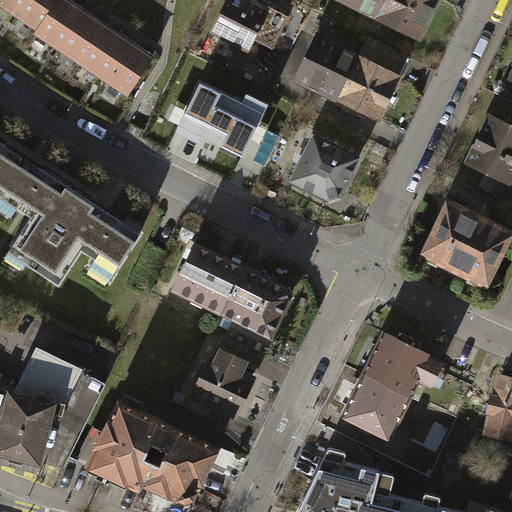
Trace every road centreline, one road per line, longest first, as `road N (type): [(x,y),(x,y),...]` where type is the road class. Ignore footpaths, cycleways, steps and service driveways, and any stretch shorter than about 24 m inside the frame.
road 1 (residential): [(353,271),(105,150),(0,80)]
road 2 (residential): [(353,271),(489,0)]
road 3 (residential): [(238,511),(353,271)]
road 4 (residential): [(494,336),(353,271)]
